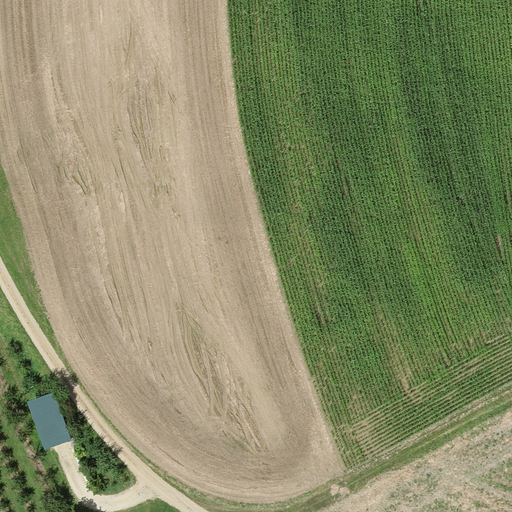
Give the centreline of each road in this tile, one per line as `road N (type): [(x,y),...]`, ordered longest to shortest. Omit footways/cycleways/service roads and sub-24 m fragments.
road 1 (track): [(190,511),(151,485),(91,416),(43,355),(0,276)]
road 2 (track): [(288,511),(511,391)]
road 3 (track): [(53,436),(72,486),(94,506),(151,485)]
